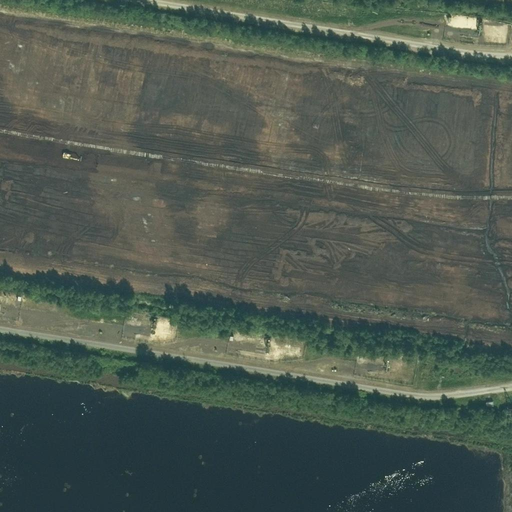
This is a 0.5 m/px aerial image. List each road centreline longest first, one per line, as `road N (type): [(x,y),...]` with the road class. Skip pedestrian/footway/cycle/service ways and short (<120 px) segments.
road 1 (track): [(0,321),(413,390),(511,381)]
road 2 (track): [(177,0),(511,50)]
